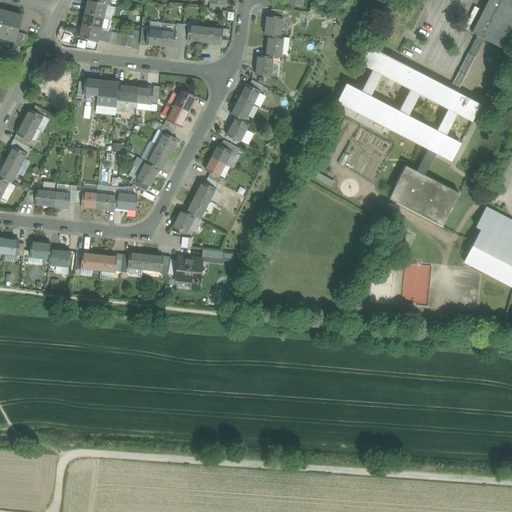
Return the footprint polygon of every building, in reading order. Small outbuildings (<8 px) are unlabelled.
[(377,0),(373,0),(369,9),(376,12),(381,2),(377,0)] [(511,0),(488,0),(472,32),(472,33),(477,36),(484,39),(505,50),(506,50),(511,37),(511,0)] [(85,13),(104,18),(107,5),(88,1),(85,13)] [(22,18),(2,12),(0,20),(0,34),(6,37),(5,39),(15,42),(17,33),(22,18)] [(85,13),(82,25),(101,30),(104,18),(85,13)] [(271,16),(267,15),(265,36),(268,36),(281,37),(283,17),(271,16)] [(106,18),(104,18),(101,30),(106,31),(109,32),(111,22),(106,21),(106,18)] [(224,21),(203,19),(203,27),(223,29),(224,21)] [(101,30),(82,25),(79,38),(98,43),(99,41),(101,30)] [(203,27),(189,25),(187,37),(187,41),(201,42),(203,27)] [(223,29),(203,27),(201,42),(221,44),(223,29)] [(162,31),(147,29),(146,41),(146,44),(160,46),(162,31)] [(139,32),(134,30),(132,37),(133,37),(131,48),(137,50),(139,32)] [(176,32),(162,31),(160,46),(174,48),(175,36),(176,32)] [(17,33),(15,42),(13,46),(20,48),(27,36),(17,33)] [(281,37),(268,36),(266,57),(273,57),(281,58),(284,38),(281,37)] [(450,89),(457,93),(484,39),(477,36),(450,89)] [(450,89),(366,46),(358,61),(358,62),(373,69),(362,92),(369,96),(381,74),(411,89),(399,112),(407,116),(419,93),(448,108),(437,131),(445,135),(456,113),(471,120),(472,120),(480,105),(480,104),(457,93),(450,89)] [(266,57),(258,56),(256,75),(271,77),(273,57),(266,57)] [(99,80),(85,78),(83,94),(97,95),(99,80)] [(119,82),(99,80),(97,95),(117,97),(119,82)] [(263,86),(253,81),(250,86),(260,92),(263,86)] [(362,92),(346,84),(346,85),(338,100),(353,108),(353,109),(360,113),(361,112),(391,127),(390,129),(398,133),(399,131),(429,147),(416,170),(424,174),(437,151),(452,159),(460,144),(460,143),(399,112),(362,92)] [(136,109),(137,103),(139,87),(119,85),(116,112),(130,113),(130,108),(136,109)] [(250,86),(247,85),(240,97),(254,104),(260,92),(250,86)] [(153,89),(139,87),(137,103),(157,105),(159,87),(153,87),(153,93),(153,89)] [(197,98),(183,90),(174,108),(188,116),(197,98)] [(254,104),(240,97),(231,115),(245,122),(254,104)] [(46,111),(35,106),(32,111),(43,116),(46,111)] [(188,116),(174,108),(167,121),(178,126),(182,128),(188,116)] [(32,111),(29,109),(23,122),(36,129),(43,116),(32,111)] [(43,116),(36,129),(42,132),(49,120),(43,116)] [(250,125),(236,118),(227,136),(241,143),(250,125)] [(178,126),(167,121),(165,126),(175,132),(178,126)] [(36,129),(23,122),(16,134),(22,137),(30,142),(36,129)] [(165,126),(162,132),(164,133),(173,137),(175,132),(165,126)] [(164,133),(158,145),(171,152),(177,140),(173,137),(164,133)] [(22,137),(16,134),(13,140),(19,143),(22,137)] [(30,142),(22,137),(19,143),(29,148),(32,143),(30,142)] [(29,148),(19,143),(13,140),(10,146),(12,147),(13,146),(27,154),(29,148)] [(235,146),(224,141),(221,146),(232,152),(235,146)] [(158,145),(148,163),(159,169),(162,170),(171,152),(158,145)] [(221,146),(219,145),(212,158),(225,164),(232,152),(221,146)] [(27,154),(13,146),(12,147),(6,159),(20,166),(24,159),(27,154)] [(240,149),(235,146),(232,152),(238,155),(240,149)] [(145,162),(137,158),(133,165),(135,166),(141,169),(145,162)] [(225,164),(212,158),(205,170),(210,173),(219,177),(225,164)] [(0,178),(8,182),(11,184),(17,172),(20,166),(6,159),(0,171),(0,178)] [(30,162),(24,159),(20,166),(26,169),(30,162)] [(136,179),(136,180),(149,187),(159,169),(148,163),(145,162),(141,169),(136,179)] [(416,170),(405,164),(387,197),(440,225),(454,201),(458,192),(424,174),(416,170)] [(20,166),(17,172),(23,176),(26,169),(20,166)] [(141,169),(135,166),(130,176),(133,178),(136,179),(141,169)] [(315,178),(332,187),(335,181),(318,172),(315,178)] [(219,177),(210,173),(208,178),(219,184),(222,179),(219,177)] [(149,187),(136,180),(136,179),(133,178),(130,183),(146,192),(149,187)] [(219,184),(208,178),(205,184),(216,190),(219,184)] [(202,182),(196,195),(210,202),(216,190),(205,184),(202,182)] [(29,189),(22,203),(34,204),(36,191),(30,191),(30,190),(29,189)] [(56,192),(36,189),(36,191),(34,204),(34,205),(54,207),(56,192)] [(97,192),(83,191),(81,203),(81,207),(95,208),(97,192)] [(70,193),(56,192),(54,207),(68,209),(69,202),(70,193)] [(117,194),(97,192),(95,208),(115,211),(115,208),(117,194)] [(131,195),(117,193),(117,194),(115,208),(136,211),(137,195),(131,195)] [(210,202),(196,195),(186,212),(195,217),(201,220),(210,202)] [(511,222),(511,220),(486,207),(475,227),(480,229),(464,261),(511,286),(511,223),(511,224),(511,222)] [(182,210),(173,227),(186,234),(190,228),(195,217),(186,212),(182,210)] [(195,217),(190,228),(195,230),(201,220),(195,217)] [(18,240),(5,238),(3,254),(16,255),(17,255),(18,243),(18,240)] [(51,243),(31,241),(29,256),(42,258),(49,259),(50,249),(51,243)] [(50,249),(49,259),(48,265),(56,265),(69,267),(70,251),(50,249)] [(232,264),(233,251),(203,249),(202,261),(232,264)] [(143,254),(129,252),(128,255),(128,260),(127,267),(141,269),(143,254)] [(102,255),(83,253),(81,268),(101,270),(102,255)] [(163,256),(143,254),(141,269),(161,271),(163,256)] [(117,256),(102,255),(101,270),(115,272),(117,259),(117,256)] [(170,257),(163,256),(161,271),(161,274),(167,275),(170,257)] [(202,260),(192,259),(192,260),(186,259),(186,257),(178,257),(177,260),(176,276),(175,281),(190,283),(199,284),(202,260)] [(177,260),(170,259),(167,275),(176,276),(177,260)] [(69,267),(56,265),(55,273),(68,275),(69,267)]
